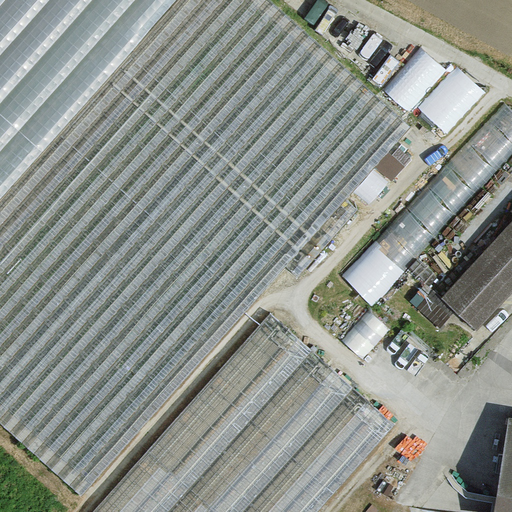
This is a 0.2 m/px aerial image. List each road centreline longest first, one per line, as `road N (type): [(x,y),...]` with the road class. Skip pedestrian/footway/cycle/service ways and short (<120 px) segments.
road 1 (track): [(503,84),(459,134),(425,154),(349,246),(249,319),(92,496)]
road 2 (track): [(284,295),(353,371),(444,440)]
road 3 (track): [(403,511),(511,342)]
road 4 (track): [(511,89),(349,0)]
road 5 (track): [(331,511),(415,418)]
